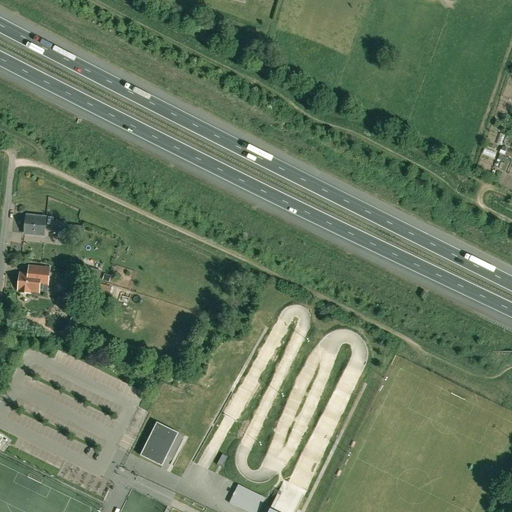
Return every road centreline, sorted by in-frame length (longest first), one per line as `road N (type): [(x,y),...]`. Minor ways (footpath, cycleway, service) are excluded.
road 1 (motorway): [(511,282),(0,24)]
road 2 (motorway): [(0,59),(511,312)]
road 3 (track): [(10,164),(34,163),(418,344)]
